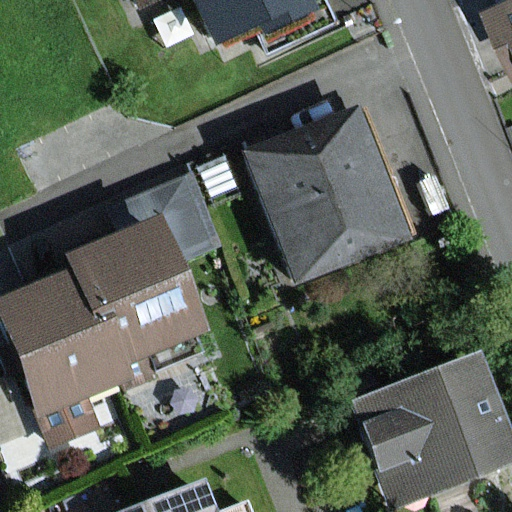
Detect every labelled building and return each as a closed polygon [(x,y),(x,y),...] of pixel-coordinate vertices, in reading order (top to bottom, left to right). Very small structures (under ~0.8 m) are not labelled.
[(250,19),(266,53),(328,23),(316,0),(132,0),(137,9),(155,0),(190,0),(209,39),(250,19)] [(243,161),(291,281),(389,241),(340,120),(281,145),(243,161)] [(69,281),(0,309),(0,329),(12,357),(47,443),(87,426),(73,393),(112,377),(106,362),(183,330),(162,278),(144,234),(63,266),(69,281)] [(504,463),(465,364),(350,409),(387,507),(504,463)] [(145,507),(133,511),(245,511),(243,505),(222,511),(201,511),(193,488),(145,507)]
